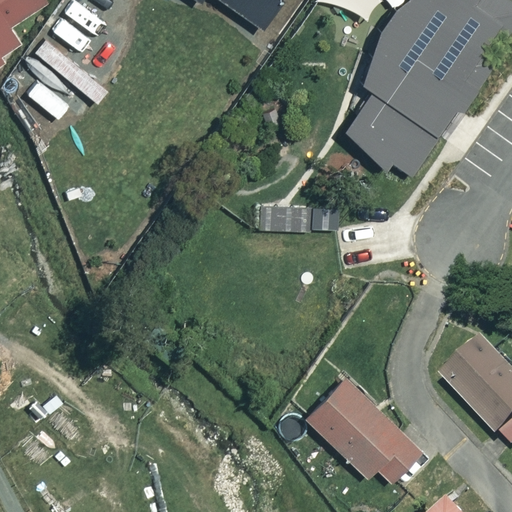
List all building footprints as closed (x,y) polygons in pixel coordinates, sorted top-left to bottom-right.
[(40,0),(0,0),(0,58),(21,44),(7,23),(40,0)] [(274,0),(221,0),(257,25),(274,0)] [(410,175),(511,23),(511,9),(498,0),(398,0),(381,24),(372,43),(362,73),(361,83),(368,88),(341,128),(410,175)] [(306,205),(259,203),(258,227),(305,228),(306,205)] [(511,366),(484,336),(443,374),(511,447),(511,446),(511,366)] [(420,449),(341,373),(302,415),(364,474),(372,464),(390,481),(420,449)] [(465,511),(451,496),(433,511),(465,511)]
